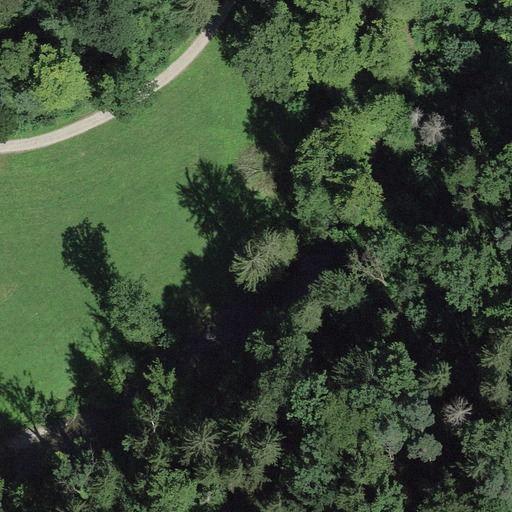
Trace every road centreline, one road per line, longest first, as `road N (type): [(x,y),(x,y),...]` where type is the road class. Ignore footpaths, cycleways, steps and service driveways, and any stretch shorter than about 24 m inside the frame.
road 1 (track): [(0,139),(101,113),(153,82),(230,0)]
road 2 (track): [(427,511),(466,438),(511,304)]
